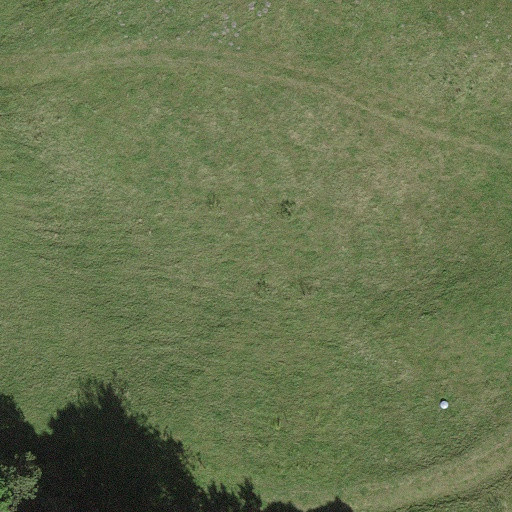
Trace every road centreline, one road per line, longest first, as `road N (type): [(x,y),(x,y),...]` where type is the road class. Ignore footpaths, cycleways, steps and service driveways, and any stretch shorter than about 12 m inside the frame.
road 1 (track): [(0,61),(177,50),(511,136)]
road 2 (track): [(511,439),(458,471),(372,492),(285,499),(169,487),(150,491),(135,511)]
